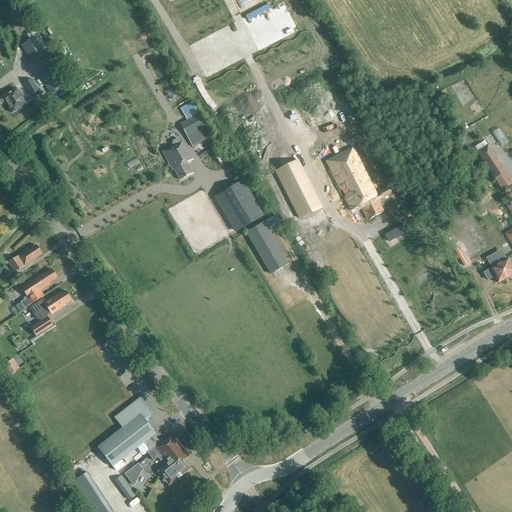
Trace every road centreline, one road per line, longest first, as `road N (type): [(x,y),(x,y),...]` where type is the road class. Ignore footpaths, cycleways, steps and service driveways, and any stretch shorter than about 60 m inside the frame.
road 1 (tertiary): [(246,481),(155,370),(0,143)]
road 2 (primary): [(246,481),(283,469),(511,327)]
road 3 (track): [(397,398),(469,511)]
